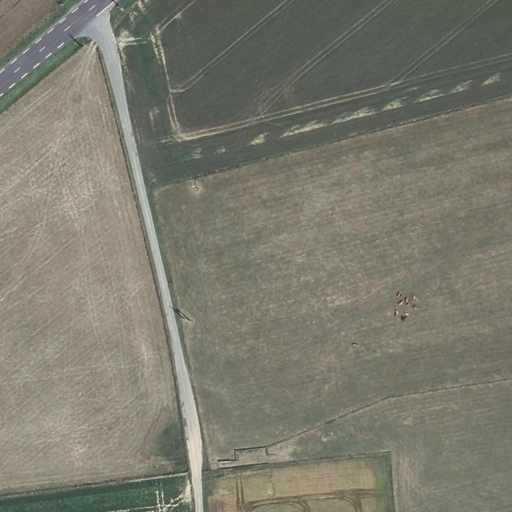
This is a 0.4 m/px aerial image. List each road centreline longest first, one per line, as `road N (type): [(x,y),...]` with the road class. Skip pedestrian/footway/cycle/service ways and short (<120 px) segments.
road 1 (unclassified): [(197,511),(142,192),(94,2)]
road 2 (primary): [(0,80),(94,2)]
